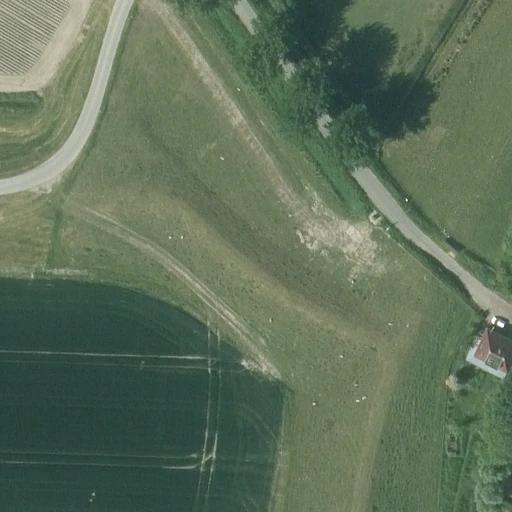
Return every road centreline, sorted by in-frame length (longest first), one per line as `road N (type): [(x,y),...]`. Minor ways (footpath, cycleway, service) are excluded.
road 1 (tertiary): [(511,315),(376,196),(236,0)]
road 2 (track): [(0,194),(66,158),(126,0)]
